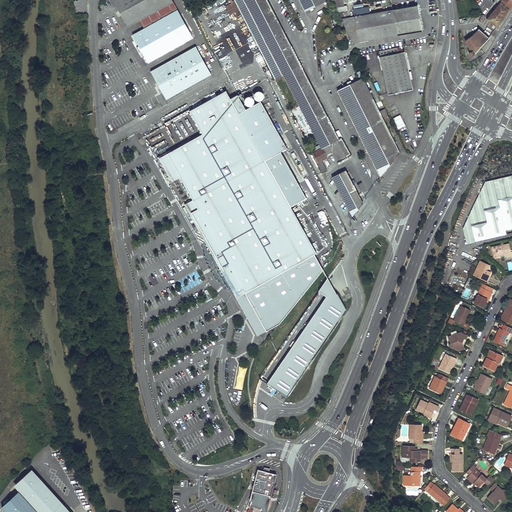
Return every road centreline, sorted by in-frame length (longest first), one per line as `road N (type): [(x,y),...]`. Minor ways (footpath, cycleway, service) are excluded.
road 1 (unclassified): [(304,457),(273,448),(211,471),(169,454),(139,362),(102,141)]
road 2 (primary): [(345,456),(426,233),(467,154)]
road 3 (primary): [(431,171),(342,408),(321,442)]
road 4 (residential): [(511,279),(439,429),(442,472),(486,511)]
road 5 (unclassified): [(102,141),(246,62)]
road 6 (unclassified): [(102,141),(94,0)]
